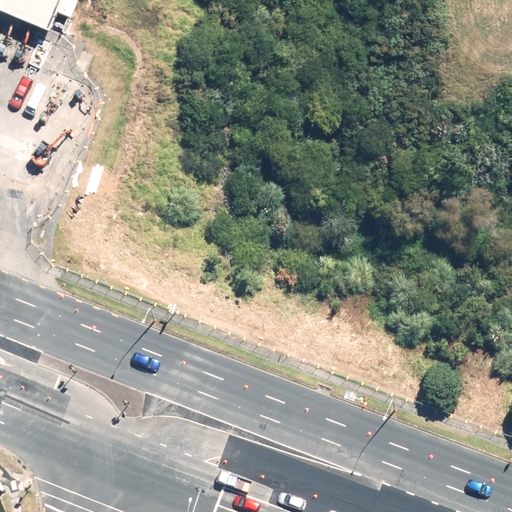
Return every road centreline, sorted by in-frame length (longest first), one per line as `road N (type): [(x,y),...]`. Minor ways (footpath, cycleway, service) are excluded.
road 1 (primary): [(0,299),(511,494)]
road 2 (primary): [(105,459),(130,437),(200,431),(410,511)]
road 3 (primary): [(0,358),(107,410),(113,424),(105,459)]
road 4 (primary): [(248,511),(105,459)]
